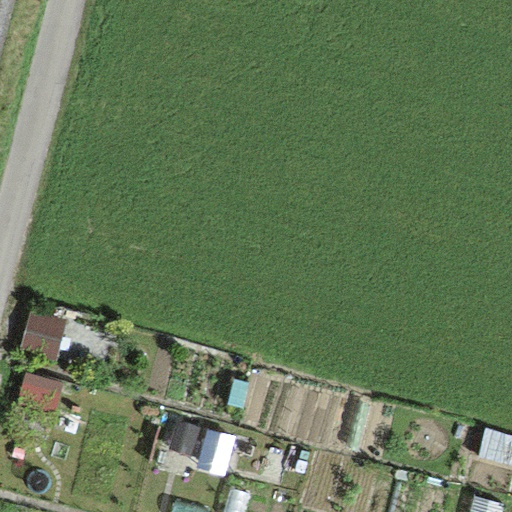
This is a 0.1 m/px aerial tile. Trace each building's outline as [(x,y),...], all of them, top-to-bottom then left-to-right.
[(20,347),(57,357),(68,316),(31,306),(20,347)] [(64,380),(27,369),(17,402),(55,413),(64,380)] [(228,401),(244,404),(250,381),(234,377),(228,401)] [(170,451),(194,457),(201,427),(177,421),(170,451)] [(478,456),(511,465),(511,435),(485,428),(478,456)] [(235,439),(206,432),(197,470),(226,477),(235,439)] [(471,511),(504,511),(507,503),(476,495),(471,511)]
